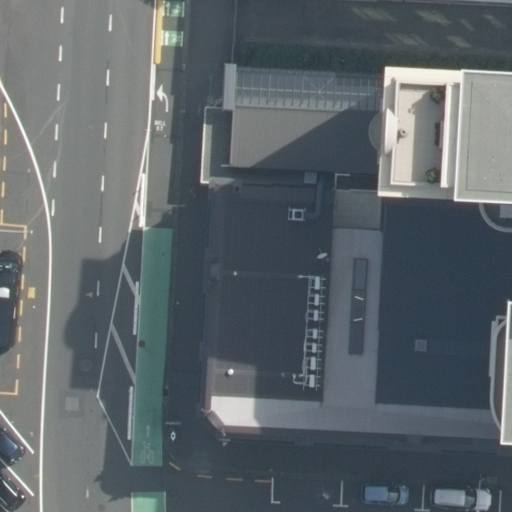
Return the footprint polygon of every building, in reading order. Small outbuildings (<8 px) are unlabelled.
[(511,0),(337,0),(337,6),(511,15),(511,0)] [(228,67),(226,108),(397,115),(399,76),(228,67)] [(511,81),(399,76),(397,115),(393,196),(391,217),(511,223),(511,81)] [(219,187),(223,107),(207,107),(203,186),(219,187)] [(223,107),(219,187),(393,196),(397,115),(226,108),(223,107)] [(393,196),(219,187),(207,415),(231,444),(511,458),(511,223),(391,217),(393,196)]
